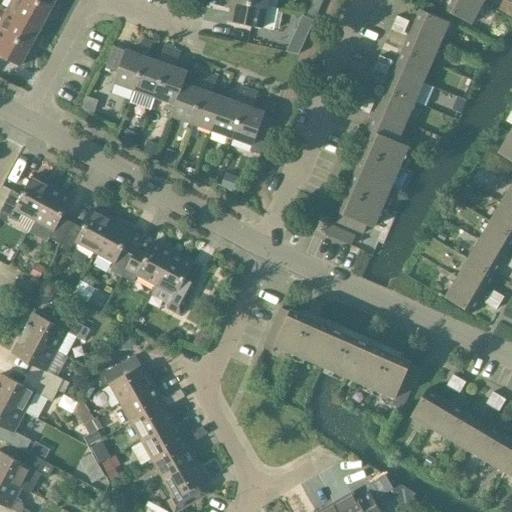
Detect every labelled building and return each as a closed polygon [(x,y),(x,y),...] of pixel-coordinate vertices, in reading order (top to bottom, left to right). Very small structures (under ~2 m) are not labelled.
[(11,0),(6,10),(40,27),(45,18),(50,20),(55,11),(33,0),(11,0)] [(33,0),(55,11),(60,1),(57,0),(33,0)] [(232,0),(216,0),(215,5),(231,9),(228,22),(260,28),(260,27),(274,30),(278,9),(232,0)] [(278,9),(276,8),(277,0),(232,0),(278,9)] [(481,4),(473,0),(447,0),(444,8),(471,22),(481,4)] [(397,141),(410,111),(449,20),(420,8),(368,129),(372,131),(337,212),(372,227),(407,146),(397,141)] [(40,27),(6,10),(0,21),(0,31),(34,49),(39,39),(35,37),(40,27)] [(391,29),(402,34),(408,21),(396,16),(391,29)] [(0,55),(19,66),(24,57),(29,59),(34,49),(0,31),(0,55)] [(124,50),(112,82),(133,89),(144,57),(145,57),(150,42),(142,39),(137,54),(124,50)] [(145,57),(144,57),(133,89),(154,97),(171,50),(162,47),(157,62),(145,57)] [(179,53),(171,50),(154,97),(174,104),(175,104),(182,83),(186,72),(174,68),(179,53)] [(373,69),(385,74),(391,61),(379,56),(373,69)] [(182,83),(175,104),(174,104),(170,115),(191,123),(208,76),(200,73),(194,88),(182,83)] [(217,79),(208,76),(191,123),(212,130),(223,98),(212,94),(217,79)] [(240,87),(235,102),(223,98),(212,130),(232,137),(249,90),(240,87)] [(258,93),(249,90),(232,137),(253,145),(251,150),(261,154),(274,120),(263,116),(264,112),(252,108),(258,93)] [(356,108),(368,113),(374,100),(362,95),(356,108)] [(511,128),(498,152),(511,160),(511,128)] [(12,190),(1,211),(12,218),(18,221),(22,214),(35,220),(54,186),(34,175),(23,196),(12,190)] [(511,184),(500,203),(511,210),(511,184)] [(63,217),(73,197),(54,186),(35,220),(54,230),(50,238),(62,244),(73,223),(63,217)] [(511,210),(500,203),(489,222),(511,235),(511,210)] [(84,228),(73,223),(62,244),(73,250),(77,243),(96,253),(114,218),(95,208),(84,228)] [(134,229),(114,218),(96,253),(115,263),(111,270),(121,276),(133,255),(123,250),(134,229)] [(511,244),(511,235),(489,222),(478,240),(505,256),(511,244)] [(324,233),(350,244),(355,235),(327,224),(324,233)] [(144,261),(133,255),(121,276),(134,283),(138,275),(157,285),(175,251),(155,240),(144,261)] [(505,256),(478,240),(467,259),(494,275),(505,256)] [(195,262),(175,251),(157,285),(176,295),(168,308),(181,315),(195,288),(184,282),(195,262)] [(467,259),(456,277),(483,293),(494,275),(467,259)] [(444,297),(471,313),(483,293),(456,277),(444,297)] [(108,295),(94,288),(88,301),(101,307),(108,295)] [(503,297),(492,290),(488,297),(499,303),(503,297)] [(485,302),(496,309),(499,303),(488,297),(485,302)] [(393,404),(402,408),(420,368),(411,364),(412,362),(292,309),(291,311),(282,307),(264,347),(274,351),(277,344),(396,397),(393,404)] [(34,313),(23,333),(57,351),(67,332),(84,341),(90,329),(67,317),(62,328),(34,313)] [(193,344),(194,345),(204,349),(210,337),(199,331),(193,344)] [(23,333),(13,353),(39,367),(34,378),(57,390),(63,380),(46,371),(57,351),(23,333)] [(110,383),(120,403),(154,384),(143,365),(113,381),(107,371),(98,376),(104,386),(110,383)] [(1,374),(0,376),(0,399),(24,412),(35,392),(52,401),(57,390),(34,378),(28,388),(1,374)] [(453,375),(446,386),(453,390),(460,379),(453,375)] [(465,382),(460,379),(453,390),(459,393),(465,382)] [(154,384),(120,403),(131,422),(164,403),(162,399),(154,384)] [(131,422),(142,441),(175,422),(166,406),(185,396),(181,389),(162,399),(164,403),(131,422)] [(428,389),(412,416),(431,428),(447,400),(428,389)] [(493,392),(486,403),(493,407),(500,396),(493,392)] [(505,400),(500,396),(493,407),(498,411),(505,400)] [(25,451),(31,440),(14,431),(24,412),(0,399),(0,424),(6,428),(1,438),(24,450),(25,451)] [(447,400),(431,428),(450,438),(466,411),(447,400)] [(484,422),(466,411),(450,438),(468,449),(484,422)] [(175,422),(142,441),(152,459),(185,440),(183,437),(175,422)] [(503,433),(484,422),(468,449),(487,460),(503,433)] [(183,437),(185,440),(152,459),(162,478),(196,459),(187,444),(205,434),(201,427),(183,437)] [(511,459),(511,438),(503,433),(487,460),(505,471),(511,459)] [(0,451),(0,476),(21,488),(31,469),(48,477),(55,467),(25,451),(24,450),(19,461),(0,451)] [(195,486),(207,479),(196,459),(162,478),(173,497),(168,500),(174,511),(200,497),(195,486)] [(24,509),(22,500),(16,497),(21,488),(0,476),(0,502),(3,504),(0,510),(0,511),(29,511),(30,511),(24,509)] [(363,508),(353,491),(334,502),(338,511),(379,511),(374,502),(363,508)] [(143,511),(154,511),(158,506),(149,501),(143,511)] [(338,511),(334,502),(316,511),(338,511)]
